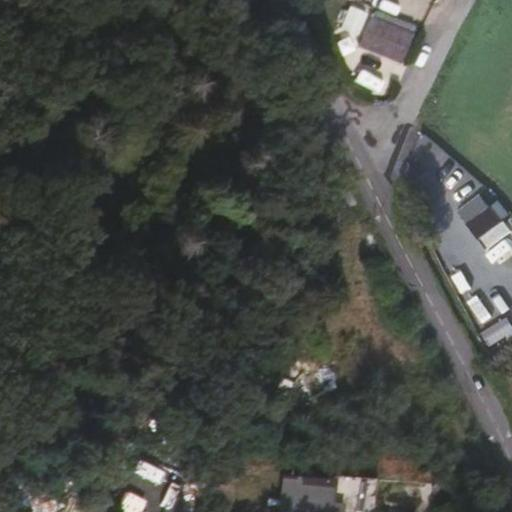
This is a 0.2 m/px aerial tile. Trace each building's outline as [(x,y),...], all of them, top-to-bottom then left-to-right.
[(341,28),(358,34),(365,10),(348,4),(341,28)] [(402,64),(416,28),(372,11),(358,47),(402,64)] [(505,257),(488,234),(473,245),(490,269),(505,257)] [(302,378),(319,410),(340,399),(324,367),(302,378)] [(373,511),(374,474),(279,472),(278,511),(373,511)]
